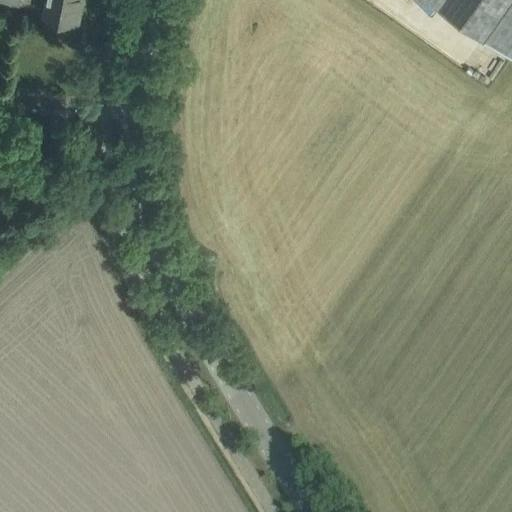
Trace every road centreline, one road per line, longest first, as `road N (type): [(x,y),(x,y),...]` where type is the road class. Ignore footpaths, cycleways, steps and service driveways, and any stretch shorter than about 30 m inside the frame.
road 1 (tertiary): [(312,511),(184,309),(155,244),(140,187),(137,108)]
road 2 (unclassified): [(137,108),(0,97)]
